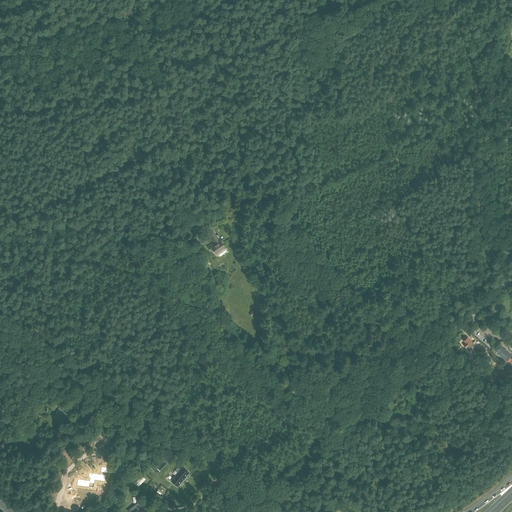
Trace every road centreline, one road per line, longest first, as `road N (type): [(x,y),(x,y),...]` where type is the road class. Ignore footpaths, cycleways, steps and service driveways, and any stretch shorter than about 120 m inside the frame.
road 1 (unclassified): [(253,511),(511,281)]
road 2 (track): [(281,487),(151,409),(127,415),(110,449)]
road 3 (track): [(322,416),(339,401),(363,399),(406,362),(387,337)]
